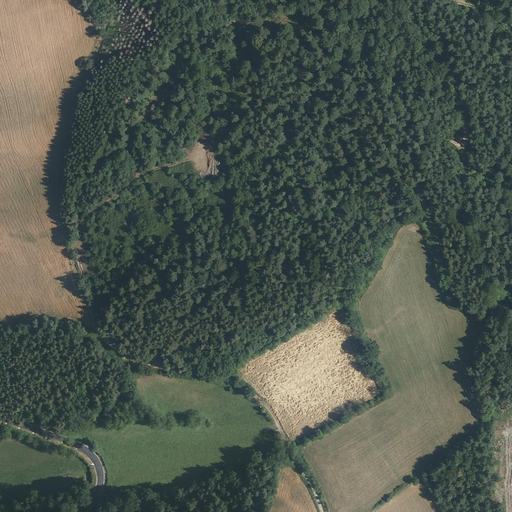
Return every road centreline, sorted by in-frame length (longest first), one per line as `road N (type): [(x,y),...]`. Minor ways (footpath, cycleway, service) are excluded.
road 1 (track): [(109,0),(114,32),(62,156),(67,233),(92,318),(125,355),(225,381),(268,407),(322,511)]
road 2 (track): [(90,501),(197,486),(285,445)]
road 3 (tertiary): [(0,417),(91,455),(100,480),(78,511)]
